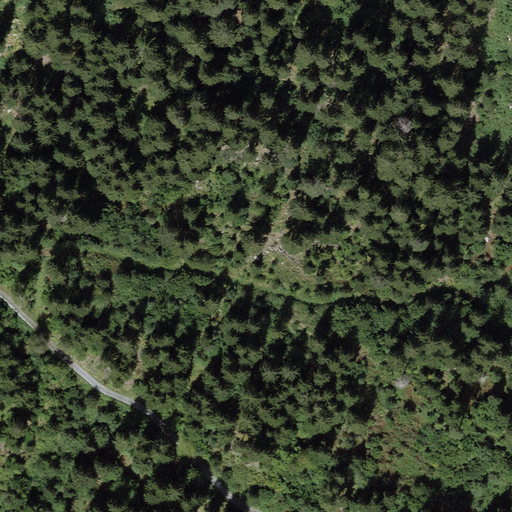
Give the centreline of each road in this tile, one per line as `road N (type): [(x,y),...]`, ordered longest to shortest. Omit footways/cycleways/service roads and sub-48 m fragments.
road 1 (track): [(35,331),(41,272),(55,255),(79,249),(316,302),(402,304),(490,280),(511,282)]
road 2 (track): [(0,293),(83,375),(153,416),(253,511)]
